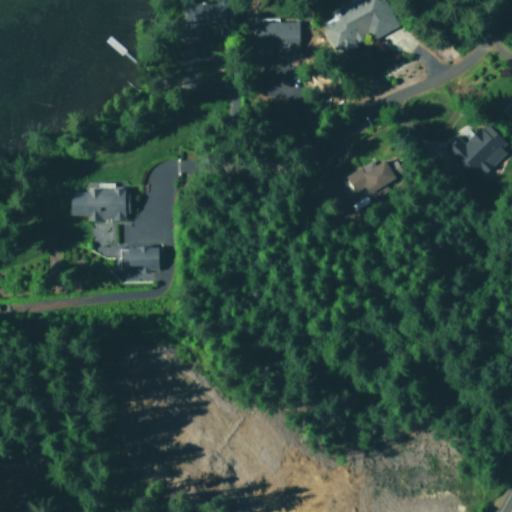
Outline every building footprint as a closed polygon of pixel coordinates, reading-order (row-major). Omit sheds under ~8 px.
[(396,25),(383,0),(349,0),(321,14),(342,55),(356,49),(352,42),(365,35),(367,39),(396,25)] [(185,25),(210,24),(209,1),(184,2),(185,25)] [(296,21),(251,21),(251,62),(271,62),(271,52),(297,51),(296,21)] [(506,150),(493,134),(490,136),(481,125),(460,142),(456,137),(433,156),(445,171),(456,162),(470,180),(506,150)] [(337,179),(351,201),(389,177),(375,155),(337,179)] [(68,215),(83,214),(83,220),(125,219),(125,188),(82,188),(82,192),(67,192),(68,215)] [(116,246),(116,270),(156,269),(155,245),(116,246)] [(4,456),(4,499),(22,499),(21,480),(27,480),(27,455),(4,456)]
